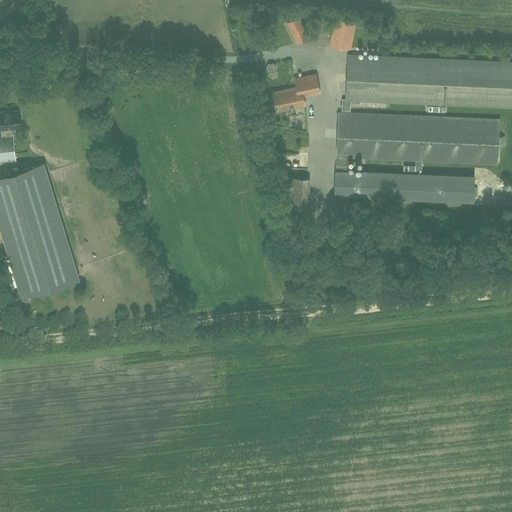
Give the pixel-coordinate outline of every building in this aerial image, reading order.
[(287,22),(297,43),(309,37),(299,17),(287,22)] [(350,48),(356,21),(335,17),(330,44),(350,48)] [(302,86),(304,96),(320,92),(317,74),(305,77),(307,85),(302,86)] [(306,105),(304,96),(302,86),(273,92),(277,111),(306,105)] [(19,110),(0,111),(0,129),(1,129),(2,136),(0,135),(0,162),(16,161),(14,135),(13,135),(13,128),(21,127),(19,110)] [(337,157),(336,170),(335,194),(474,200),(475,176),(347,170),(348,157),(498,163),(500,118),(339,111),(337,157)] [(1,176),(0,176),(0,224),(22,296),(78,279),(43,164),(1,176)]
